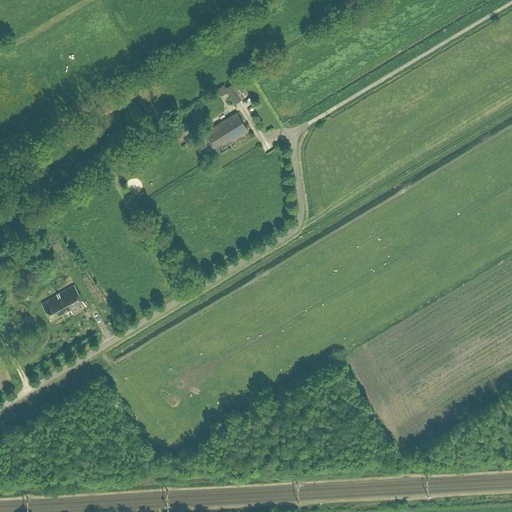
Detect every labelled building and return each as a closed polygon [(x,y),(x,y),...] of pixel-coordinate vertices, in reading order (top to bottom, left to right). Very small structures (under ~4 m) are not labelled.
[(234,104),(240,100),(231,84),(225,88),(234,104)] [(124,103),(129,100),(122,89),(117,92),(118,93),(100,104),(105,114),(124,103)] [(232,140),(248,131),(236,112),(211,128),(213,131),(206,135),(213,147),(230,137),(232,140)] [(149,135),(156,146),(170,137),(164,126),(149,135)] [(51,265),(58,262),(53,250),(46,253),(51,265)] [(72,313),(85,305),(74,285),(58,293),(41,304),(51,320),(52,319),(70,309),(72,313)]
